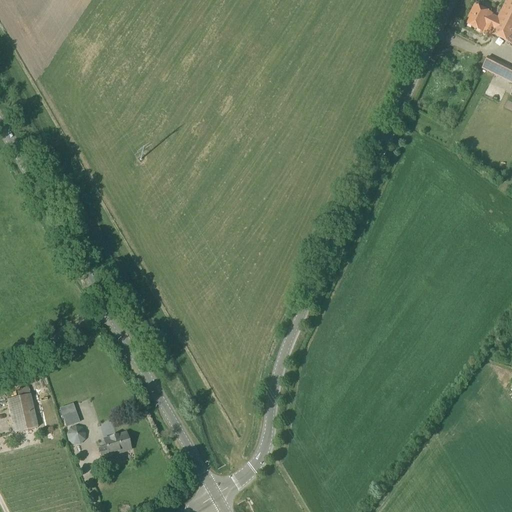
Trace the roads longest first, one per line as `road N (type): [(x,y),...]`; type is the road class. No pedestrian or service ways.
road 1 (tertiary): [(215,500),(259,462),(281,361),(454,0)]
road 2 (secondary): [(215,500),(0,129)]
